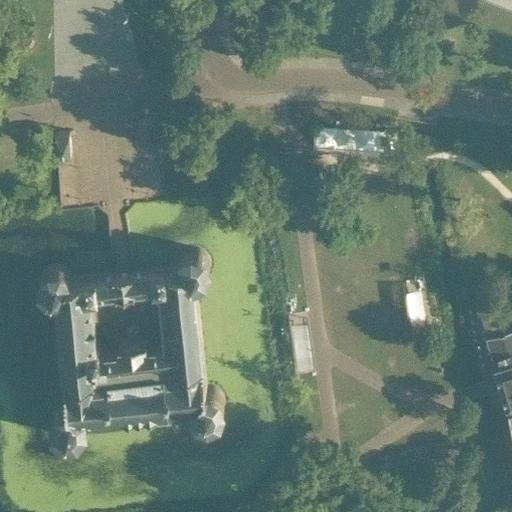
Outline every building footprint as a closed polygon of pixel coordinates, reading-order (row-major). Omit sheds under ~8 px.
[(158,139),(154,116),(154,115),(153,115),(139,118),(143,142),(158,139)] [(70,130),(56,131),(57,152),(72,151),(70,130)] [(219,389),(216,387),(213,386),(210,386),(207,386),(196,279),(199,278),(201,277),(204,275),(206,273),(208,271),(209,268),(210,266),(210,263),(210,259),(209,256),(208,254),(206,251),(203,249),(201,248),(198,247),(195,246),(191,246),(188,247),(186,249),(183,250),(181,253),(179,255),(178,258),(178,261),(178,264),(134,269),(133,269),(124,270),(115,271),(114,272),(70,276),(70,274),(69,271),(67,269),(65,267),(63,265),(60,264),(57,264),(54,264),(52,264),(49,265),(47,267),(45,269),(43,271),(42,274),(41,276),(41,279),(41,282),(42,285),(44,287),(46,289),(48,291),(50,292),(53,293),(56,293),(59,293),(69,400),(65,400),(62,402),(59,403),(57,406),(55,408),(54,411),(53,415),(53,418),(53,421),(54,425),(56,428),(58,430),(60,432),(63,434),(67,435),(70,435),(73,435),(77,434),(80,433),(82,431),(84,428),(86,425),(87,422),(88,419),(88,415),(193,403),(194,406),(195,409),(197,412),(199,414),(201,416),(204,417),(207,417),(210,418),(213,417),(216,416),(218,415),(221,413),(223,410),(224,408),(225,405),(225,402),(225,399),(224,396),(223,393),(221,391),(219,389)] [(511,300),(511,298),(479,308),(497,365),(500,376),(501,378),(503,386),(504,388),(507,400),(508,402),(511,400),(511,300)] [(511,511),(511,404),(509,405),(511,418),(511,503),(494,507),(494,511),(511,511)]
